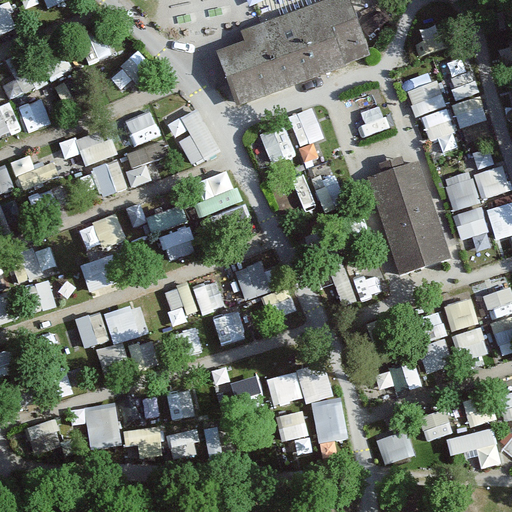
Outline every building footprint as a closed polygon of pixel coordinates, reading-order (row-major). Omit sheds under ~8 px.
[(345,0),(222,40),(243,104),(377,61),(357,0),(345,0)] [(11,1),(0,6),(0,33),(1,35),(22,25),(11,1)] [(82,46),(91,63),(114,52),(106,35),(82,46)] [(44,84),(31,57),(14,65),(27,91),(44,84)] [(412,86),(417,114),(448,108),(443,80),(412,86)] [(26,106),(33,127),(53,121),(47,99),(26,106)] [(13,101),(0,106),(0,132),(1,136),(23,127),(13,101)] [(318,106),(292,113),(300,144),(325,137),(318,106)] [(204,107),(174,120),(193,164),(223,151),(204,107)] [(152,110),(125,121),(135,145),(162,135),(152,110)] [(426,116),(434,146),(459,139),(451,110),(426,116)] [(264,133),(275,162),(299,154),(287,124),(264,133)] [(63,142),(68,157),(84,152),(89,164),(120,154),(110,126),(63,142)] [(17,160),(23,186),(62,177),(58,160),(36,166),(34,156),(17,160)] [(95,166),(103,195),(130,187),(122,159),(95,166)] [(476,173),(486,199),(511,189),(511,180),(505,162),(476,173)] [(8,164),(0,166),(0,191),(17,186),(8,164)] [(415,168),(368,184),(399,274),(445,259),(415,168)] [(193,183),(204,214),(243,199),(232,169),(193,183)] [(476,170),(448,175),(455,209),(482,204),(476,170)] [(499,239),(511,234),(511,201),(489,209),(499,239)] [(211,215),(216,234),(253,224),(248,206),(211,215)] [(461,212),(472,251),(496,245),(486,206),(461,212)] [(90,249),(128,237),(121,213),(83,225),(90,249)] [(171,258),(199,247),(190,225),(163,236),(171,258)] [(122,251),(83,264),(92,289),(131,275),(122,251)] [(35,256),(18,259),(22,279),(39,276),(35,256)] [(247,298),(275,289),(266,259),(237,267),(247,298)] [(345,301),(375,292),(366,262),(336,271),(345,301)] [(50,279),(28,288),(36,312),(59,303),(50,279)] [(203,311),(227,306),(222,280),(198,285),(203,311)] [(197,286),(171,286),(170,312),(197,313),(197,286)] [(447,304),(454,330),(483,322),(476,296),(447,304)] [(145,301),(107,313),(115,340),(153,328),(145,301)] [(247,337),(242,312),(218,316),(222,342),(247,337)] [(83,343),(109,343),(109,313),(82,314),(83,343)] [(428,340),(449,333),(443,313),(422,320),(428,340)] [(511,316),(495,322),(504,352),(511,349),(511,316)] [(463,360),(492,353),(485,327),(456,334),(463,360)] [(108,368),(131,358),(124,341),(100,350),(108,368)] [(327,359),(268,374),(276,408),(336,392),(327,359)] [(511,421),(511,420),(511,390),(500,396),(511,421)] [(346,397),(316,401),(321,443),(351,440),(346,397)] [(474,426),(494,420),(488,399),(468,405),(474,426)] [(95,447),(125,442),(118,401),(87,406),(95,447)] [(279,414),(285,446),(313,440),(307,409),(279,414)] [(423,417),(430,439),(455,431),(448,410),(423,417)] [(35,423),(36,448),(65,446),(64,421),(35,423)] [(485,468),(506,461),(496,426),(450,439),(455,456),(479,449),(485,468)] [(409,429),(380,439),(388,463),(417,453),(409,429)]
